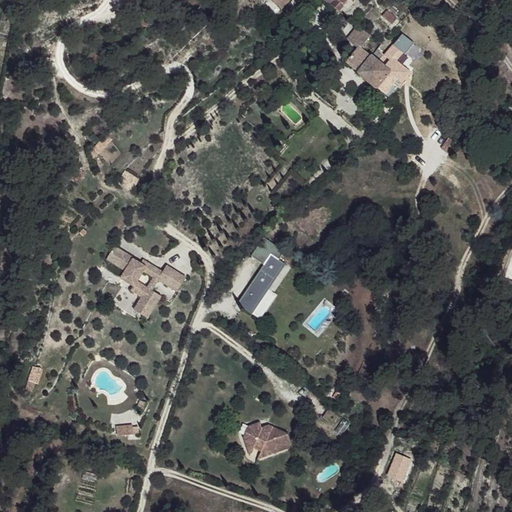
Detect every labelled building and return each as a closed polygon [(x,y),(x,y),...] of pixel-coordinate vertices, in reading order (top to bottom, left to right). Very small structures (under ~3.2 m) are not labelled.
[(273,0),(271,3),(284,12),(293,0),(273,0)] [(323,0),(341,14),(352,0),(323,0)] [(292,17),(287,23),(294,29),(306,38),(310,32),(292,17)] [(393,46),(385,55),(386,55),(384,58),(389,63),(392,58),(397,62),(403,53),(393,46)] [(371,56),(360,47),(359,48),(346,63),(386,96),(394,85),(399,79),(404,83),(411,74),(405,69),(397,62),(392,58),(389,63),(389,64),(382,57),(378,62),(371,56)] [(409,64),(405,69),(411,74),(415,69),(409,64)] [(399,79),(394,85),(400,89),(402,86),(404,83),(399,79)] [(394,85),(386,96),(391,101),(400,89),(394,85)] [(268,127),(264,132),(276,142),(280,137),(268,127)] [(444,133),(435,145),(442,149),(450,138),(444,133)] [(457,143),(450,138),(442,149),(449,154),(457,143)] [(120,250),(113,263),(132,274),(129,281),(141,288),(144,284),(150,272),(161,278),(155,290),(150,299),(143,312),(157,320),(169,297),(160,292),(166,281),(185,291),(193,277),(173,266),(169,273),(162,269),(161,272),(156,269),(157,267),(149,262),(147,266),(139,262),(139,261),(120,250)] [(271,253),(238,304),(253,314),(287,263),(271,253)] [(141,288),(138,292),(150,299),(155,290),(144,284),(141,288)] [(39,378),(41,369),(33,366),(30,376),(39,378)] [(117,434),(139,433),(138,423),(116,424),(117,434)] [(245,438),(249,449),(255,447),(264,449),(262,455),(268,456),(276,453),(275,451),(292,445),(289,434),(270,427),(267,432),(263,430),(261,423),(252,426),(245,438)] [(292,445),(275,451),(276,453),(293,448),(292,445)]
